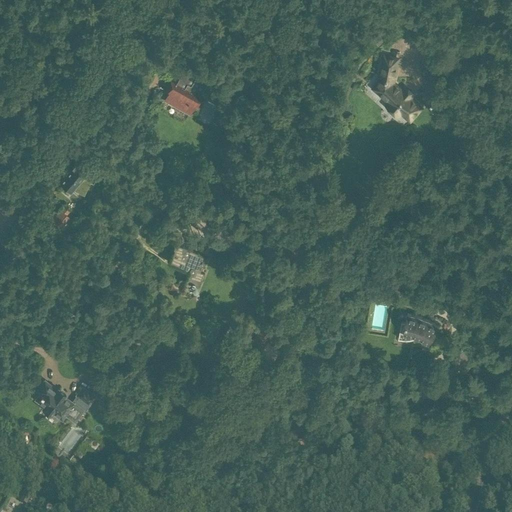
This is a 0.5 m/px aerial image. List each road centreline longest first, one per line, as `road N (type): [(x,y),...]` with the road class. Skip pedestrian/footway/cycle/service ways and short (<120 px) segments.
road 1 (track): [(15,0),(20,165),(28,177)]
road 2 (track): [(128,0),(59,120)]
